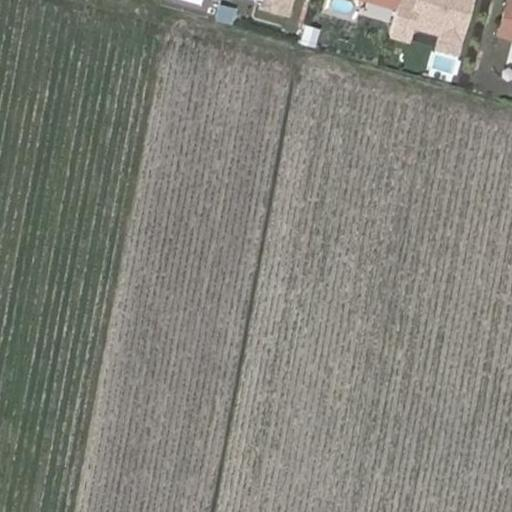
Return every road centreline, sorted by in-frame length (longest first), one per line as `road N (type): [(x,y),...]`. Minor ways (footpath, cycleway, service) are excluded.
road 1 (track): [(184,22),(88,511)]
road 2 (track): [(115,0),(511,119)]
